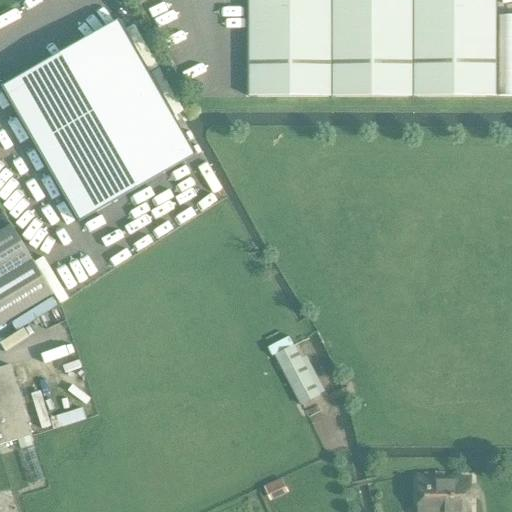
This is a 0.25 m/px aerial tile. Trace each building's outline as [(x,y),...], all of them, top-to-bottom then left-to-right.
[(249,0),(250,98),(495,98),(495,0),(249,0)] [(125,31),(6,99),(78,225),(197,157),(158,88),(138,54),(125,31)] [(0,330),(35,310),(55,298),(14,229),(0,237),(0,330)] [(33,314),(33,315),(34,315),(34,314),(35,314),(35,318),(36,318),(37,318),(38,317),(41,316),(41,315),(43,314),(45,313),(46,313),(46,312),(49,312),(49,311),(50,311),(51,310),(52,310),(52,309),(53,309),(54,307),(53,306),(54,304),(53,303),(52,303),(52,302),(50,302),(50,303),(49,304),(46,304),(35,310),(35,311),(34,311),(34,312),(33,312),(34,313),(33,314)] [(322,395),(302,360),(293,345),(274,355),(303,406),(322,395)] [(11,365),(0,368),(0,443),(32,434),(11,365)] [(419,478),(419,509),(418,511),(470,511),(470,479),(419,478)]
